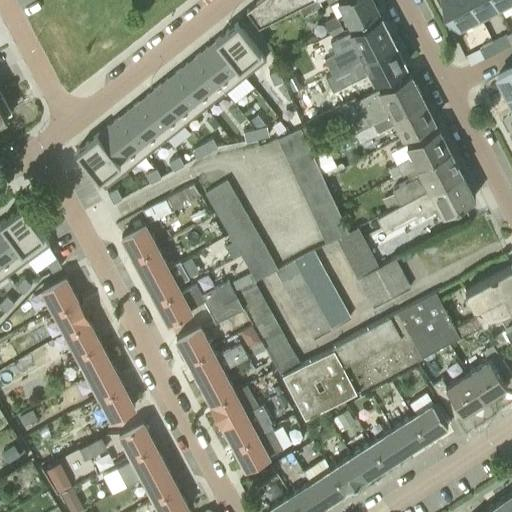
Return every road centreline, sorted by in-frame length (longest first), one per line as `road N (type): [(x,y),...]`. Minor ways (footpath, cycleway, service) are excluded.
road 1 (residential): [(237,511),(40,147)]
road 2 (residential): [(511,214),(402,0)]
road 3 (residential): [(70,123),(226,0)]
road 4 (residential): [(380,511),(511,428)]
road 5 (residential): [(3,0),(70,123)]
